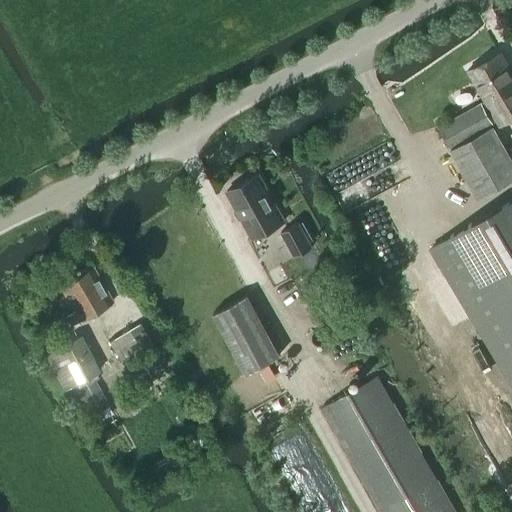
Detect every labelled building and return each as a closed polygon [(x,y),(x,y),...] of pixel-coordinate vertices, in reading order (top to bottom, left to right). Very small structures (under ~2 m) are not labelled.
[(511,176),(511,157),(492,122),(495,120),(498,124),(511,116),(511,73),(499,50),(466,69),(483,99),(436,126),(477,197),(511,176)] [(252,238),(284,221),(258,173),(226,190),(252,238)] [(511,196),(430,246),(511,383),(511,196)] [(294,256),(312,246),(298,222),(281,231),(294,256)] [(73,310),(65,314),(71,324),(110,301),(90,266),(58,283),(73,310)] [(245,372),(278,354),(245,294),(212,312),(245,372)] [(122,366),(153,348),(137,322),(107,340),(122,366)] [(71,338),(36,357),(56,393),(91,373),(71,338)] [(320,406),(380,511),(452,511),(374,375),(320,406)] [(88,414),(106,404),(92,379),(68,393),(75,406),(82,402),(88,414)]
